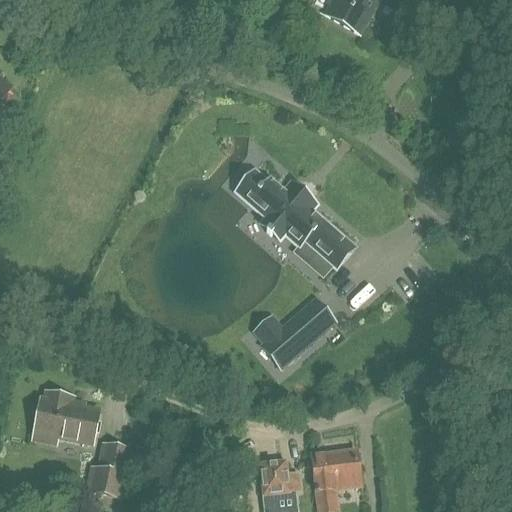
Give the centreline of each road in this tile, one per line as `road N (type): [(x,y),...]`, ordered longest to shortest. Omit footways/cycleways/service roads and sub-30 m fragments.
road 1 (unclassified): [(511,263),(414,173),(320,109),(43,0)]
road 2 (residential): [(511,353),(332,423),(265,429)]
